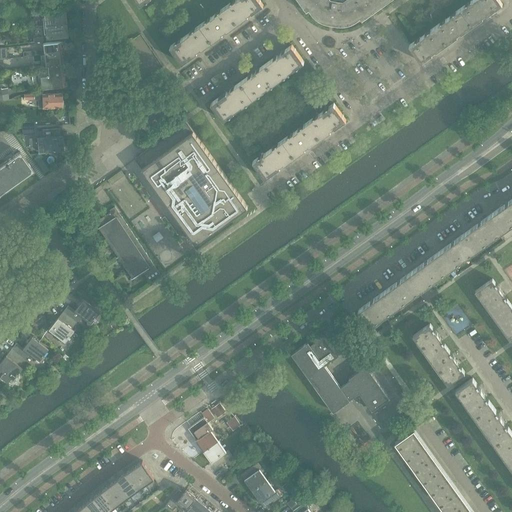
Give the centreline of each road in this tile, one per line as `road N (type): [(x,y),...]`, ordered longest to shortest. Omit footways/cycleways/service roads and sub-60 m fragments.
road 1 (secondary): [(511,125),(140,396)]
road 2 (secondary): [(147,403),(511,142)]
road 3 (residential): [(162,424),(511,177)]
road 4 (residential): [(116,139),(291,15)]
road 5 (secondary): [(1,511),(147,403)]
road 6 (residential): [(364,117),(511,11)]
road 7 (residential): [(0,332),(73,280),(21,206)]
road 8 (secondary): [(140,396),(0,498)]
road 9 (residential): [(116,139),(90,102),(88,0)]
road 10 (residential): [(291,15),(364,117)]
road 11 (residential): [(490,511),(417,411)]
